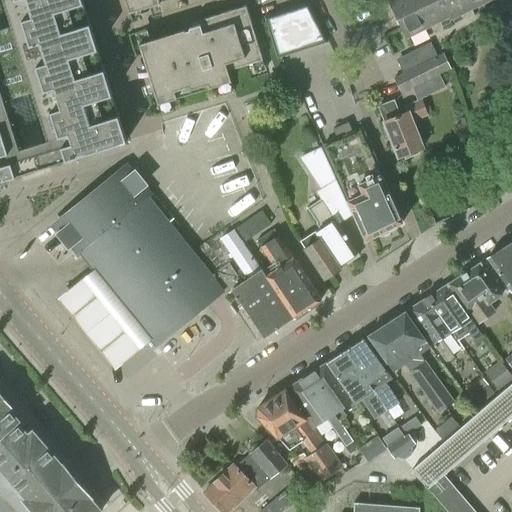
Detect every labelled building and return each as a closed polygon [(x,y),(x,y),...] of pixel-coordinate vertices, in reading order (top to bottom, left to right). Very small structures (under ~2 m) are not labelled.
[(105,148),(125,142),(89,27),(85,12),(81,0),(2,0),(11,26),(6,27),(0,29),(0,180),(7,178),(14,176),(19,175),(21,174),(28,159),(27,157),(21,158),(19,149),(4,101),(8,100),(17,97),(27,94),(31,93),(46,140),(49,150),(43,151),(48,166),(50,165),(65,160),(74,157),(87,154),(105,148)] [(125,0),(129,12),(160,3),(159,0),(125,0)] [(386,0),(406,39),(450,18),(451,21),(493,0),(386,0)] [(309,2),(277,12),(264,17),(277,58),(328,42),(329,42),(327,38),(309,2)] [(265,69),(245,7),(204,20),(207,31),(202,33),(200,25),(189,28),(189,29),(185,31),(185,29),(150,40),(147,31),(135,34),(160,114),(172,110),(169,101),(219,85),(222,95),(232,92),(231,90),(234,89),(228,71),(252,63),(255,72),(265,69)] [(437,55),(430,42),(396,59),(402,72),(437,55)] [(451,69),(443,53),(393,78),(401,94),(451,69)] [(378,107),(398,158),(422,148),(412,122),(429,115),(422,98),(403,106),(406,113),(400,116),(394,101),(378,107)] [(384,175),(363,128),(353,132),(348,123),(335,129),(340,138),(324,145),(367,240),(403,223),(382,176),(384,175)] [(307,209),(321,229),(316,232),(314,230),(299,240),(305,249),(325,279),(341,268),(339,265),(357,253),(337,225),(334,220),(331,215),(333,213),(346,204),(336,180),(321,147),(299,158),(311,174),(316,172),(324,188),(322,190),(319,192),(323,198),(307,209)] [(81,252),(81,253),(150,198),(132,176),(121,174),(63,220),(63,232),(80,253),(81,252)] [(150,198),(81,253),(88,261),(99,275),(156,345),(211,301),(225,290),(193,250),(150,198)] [(235,228),(244,242),(270,224),(262,210),(235,228)] [(219,238),(221,241),(247,280),(242,283),(228,263),(213,275),(228,293),(232,290),(265,338),(294,318),(262,270),(260,272),(241,244),(244,242),(235,228),(219,238)] [(261,247),(276,270),(266,276),(295,318),(321,300),(277,236),(261,247)] [(511,259),(504,248),(488,259),(511,291),(511,259)] [(470,310),(479,322),(496,312),(489,303),(502,295),(480,264),(447,284),(468,312),(470,310)] [(156,345),(99,275),(61,307),(117,376),(156,345)] [(446,284),(427,298),(451,332),(452,331),(458,340),(468,332),(476,343),(484,337),(470,319),(446,284)] [(451,332),(427,298),(409,310),(433,345),(446,362),(454,356),(442,339),(451,332)] [(405,311),(387,323),(422,374),(430,384),(446,407),(454,401),(420,353),(429,346),(405,311)] [(422,374),(387,323),(368,336),(393,371),(404,364),(438,413),(446,407),(430,384),(422,374)] [(364,339),(346,351),(386,409),(398,401),(385,382),(391,379),(364,339)] [(386,409),(346,351),(328,363),(355,402),(361,398),(375,418),(386,409)] [(326,363),(307,377),(339,420),(346,416),(342,409),(353,401),(326,363)] [(482,376),(466,388),(478,405),(494,394),(482,376)] [(339,420),(307,377),(290,389),(315,426),(327,419),(346,446),(353,441),(339,421),(339,420)] [(476,511),(443,473),(511,414),(511,383),(412,470),(427,488),(447,511),(476,511)] [(286,390),(257,409),(258,416),(278,438),(289,450),(302,441),(312,453),(303,459),(320,483),(344,467),(326,443),(326,444),(306,419),(286,390)] [(0,469),(25,499),(24,500),(34,511),(99,511),(100,511),(32,433),(27,437),(14,422),(16,420),(5,408),(6,407),(0,399),(0,469)] [(438,427),(443,435),(461,423),(456,416),(438,427)] [(406,425),(386,434),(397,458),(418,448),(406,425)] [(386,450),(377,436),(358,448),(368,462),(386,450)] [(266,440),(252,452),(273,476),(287,464),(266,440)] [(273,476),(252,452),(238,464),(259,488),(273,476)] [(234,465),(205,493),(222,511),(228,511),(255,487),(234,465)] [(0,511),(34,511),(24,500),(25,499),(0,469),(0,511)] [(285,491),(260,511),(259,511),(275,511),(291,499),(285,491)] [(419,511),(420,508),(354,503),(353,511),(419,511)]
